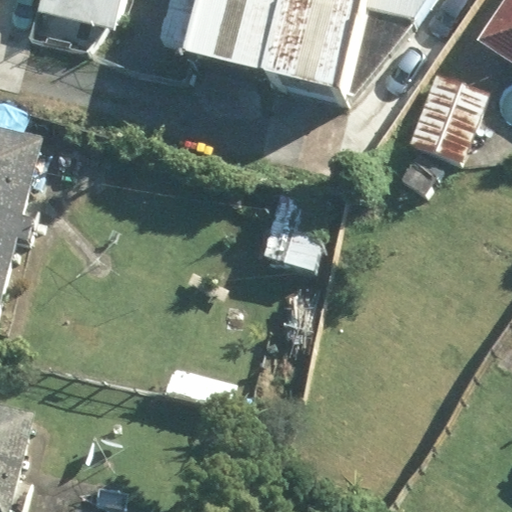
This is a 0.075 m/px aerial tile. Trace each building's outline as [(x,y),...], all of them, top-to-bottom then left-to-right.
[(201,0),(173,122),(302,145),(344,20),(398,34),(422,0),(34,0),(18,69),(95,84),(116,0),(201,0)] [(511,0),(478,56),(511,76),(511,0)] [(412,155),(462,171),(457,188),(498,201),(504,185),(511,187),(511,182),(511,108),(435,84),(412,155)] [(0,342),(6,343),(38,151),(0,144),(0,342)] [(315,280),(326,208),(274,201),(264,273),(315,280)] [(374,298),(324,290),(317,341),(367,349),(374,298)] [(511,342),(494,368),(511,380),(511,342)] [(0,416),(0,511),(10,511),(27,422),(0,416)]
